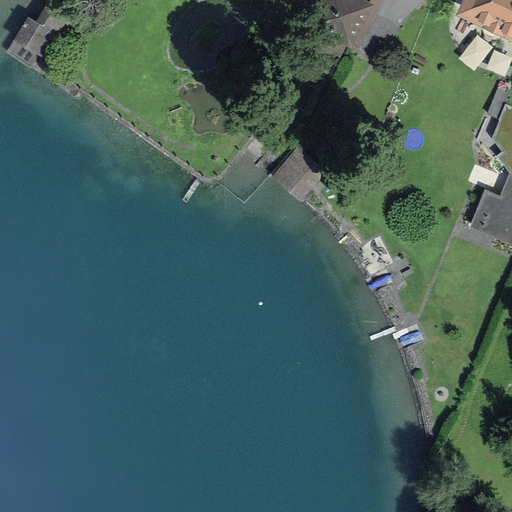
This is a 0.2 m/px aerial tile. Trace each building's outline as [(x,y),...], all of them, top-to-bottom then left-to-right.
[(20,35),(42,48),(70,5),(61,0),(48,0),(37,20),(30,17),(20,35)] [(316,0),(288,0),(311,11),(316,0)] [(349,47),(351,44),(358,48),(382,0),(316,0),(311,11),(304,24),(322,33),(344,45),(349,47)] [(511,0),(459,0),(453,13),(511,39),(511,0)] [(316,45),(338,56),(344,45),(322,33),(316,45)] [(499,119),(491,139),(501,151),(495,156),(508,172),(499,195),(484,189),(469,227),(511,244),(511,80),(507,79),(503,89),(497,87),(486,113),(499,119)] [(293,86),(280,81),(273,97),(286,102),(293,86)] [(324,172),(295,148),(276,174),(301,195),(324,172)] [(411,273),(409,269),(400,273),(403,277),(411,273)]
